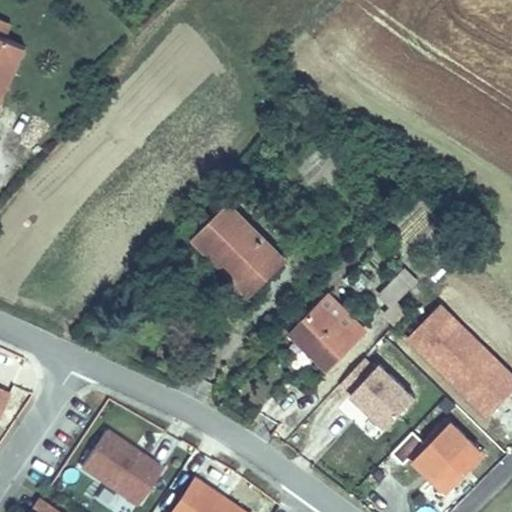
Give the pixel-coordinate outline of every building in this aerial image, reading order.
[(0,67),(11,46),(0,40),(0,67)] [(272,267),(212,200),(174,235),(234,302),(272,267)] [(391,287),(375,275),(356,296),(370,308),(391,287)] [(348,329),(307,291),(263,334),(304,373),(348,329)] [(473,415),(496,391),(488,384),(496,375),(425,305),(393,337),(473,415)] [(399,396),(363,362),(359,366),(349,356),(325,379),(371,426),(399,396)] [(496,391),(504,383),(496,375),(488,384),(496,391)] [(468,454),(431,417),(393,455),(431,492),(468,454)] [(133,508),(158,472),(102,434),(77,470),(133,508)] [(237,511),(189,479),(166,511),(237,511)]
